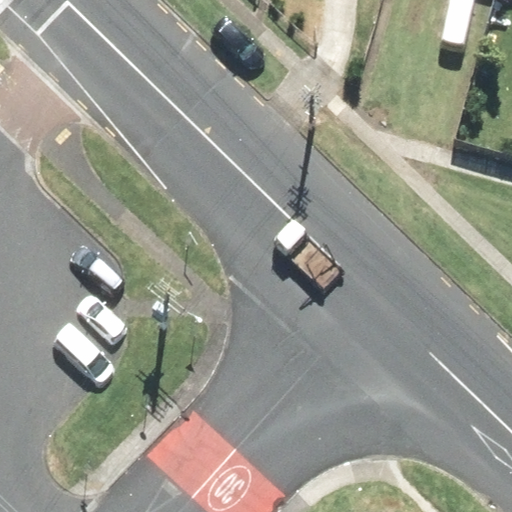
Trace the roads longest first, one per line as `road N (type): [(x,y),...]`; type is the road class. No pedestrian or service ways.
road 1 (secondary): [(382,298),(70,0)]
road 2 (residential): [(182,511),(382,298)]
road 3 (secondary): [(511,424),(382,298)]
